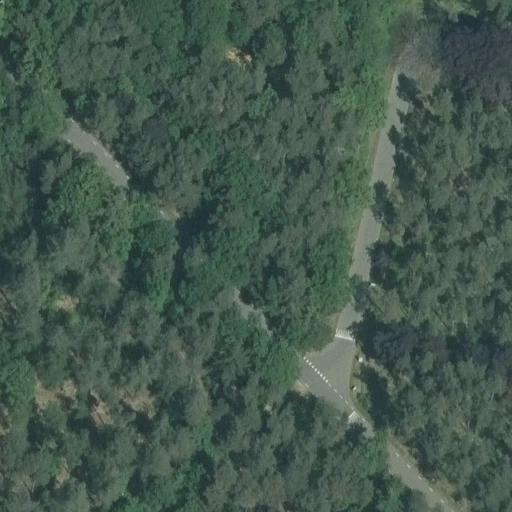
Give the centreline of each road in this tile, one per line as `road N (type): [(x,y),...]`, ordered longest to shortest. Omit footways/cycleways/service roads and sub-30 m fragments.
road 1 (residential): [(308,376),(342,340),(406,59),(430,46),(511,65)]
road 2 (tertiary): [(308,376),(0,58)]
road 3 (tertiary): [(440,511),(308,376)]
